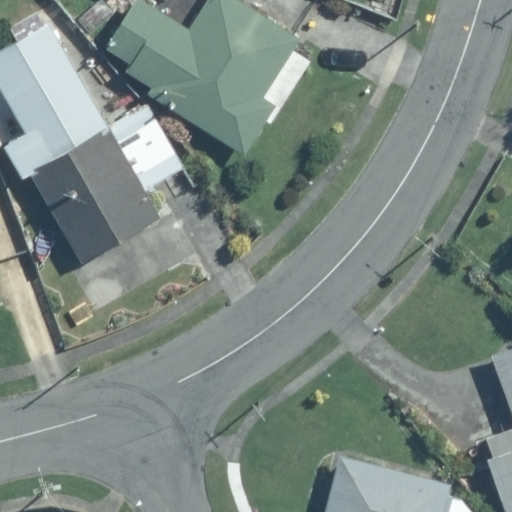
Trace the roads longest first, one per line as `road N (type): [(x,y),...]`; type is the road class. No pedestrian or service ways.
road 1 (residential): [(125,405),(277,320),(362,244),(423,150),(478,0)]
road 2 (residential): [(0,441),(125,405)]
road 3 (residential): [(180,511),(166,471),(125,405)]
